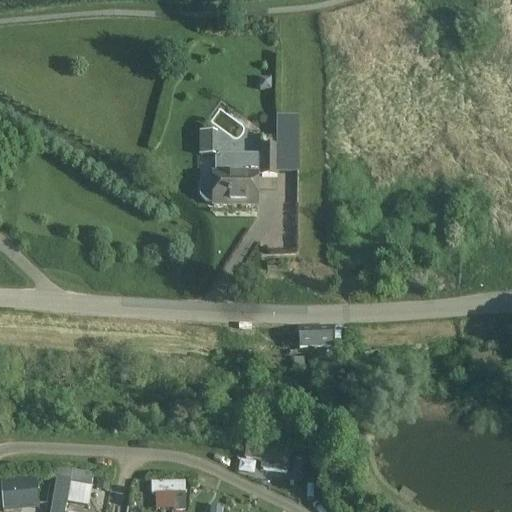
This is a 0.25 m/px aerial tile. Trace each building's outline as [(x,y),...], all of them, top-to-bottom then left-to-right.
[(198,154),(212,154),(212,131),(199,131),(198,154)] [(213,206),(257,207),(257,177),(278,177),(278,147),(260,148),(260,157),(258,157),(258,156),(218,156),(215,160),(215,174),(213,174),(213,176),(206,175),(199,182),(199,199),(205,204),(213,205),(213,206)] [(267,272),(288,271),(288,259),(266,259),(267,272)] [(309,355),(309,367),(326,366),(326,351),(332,351),(331,328),(298,329),(299,352),(312,352),(313,355),(309,355)] [(304,360),(293,360),(293,368),(304,368),(304,360)] [(286,472),(290,450),(248,441),(241,471),(256,474),(258,466),(286,472)] [(64,511),(65,505),(92,506),(93,472),(54,470),(52,511),(64,511)] [(3,507),(38,506),(38,480),(2,480),(3,507)] [(184,511),(186,482),(153,480),(152,508),(172,509),(171,511),(184,511)]
